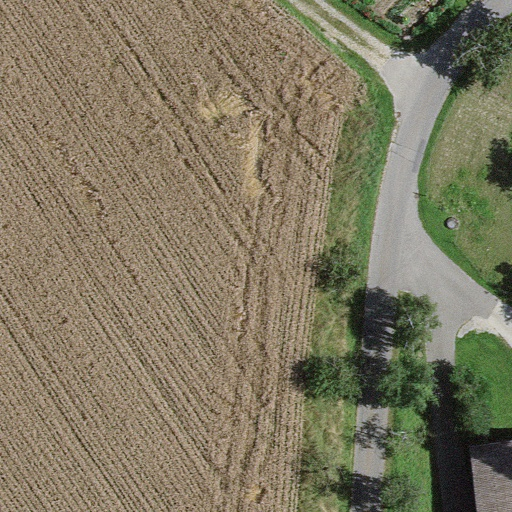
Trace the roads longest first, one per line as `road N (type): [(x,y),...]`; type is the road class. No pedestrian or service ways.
road 1 (unclassified): [(499,0),(426,91),(407,147),(388,246),(367,511)]
road 2 (track): [(306,0),(426,91)]
road 3 (track): [(511,323),(388,246)]
